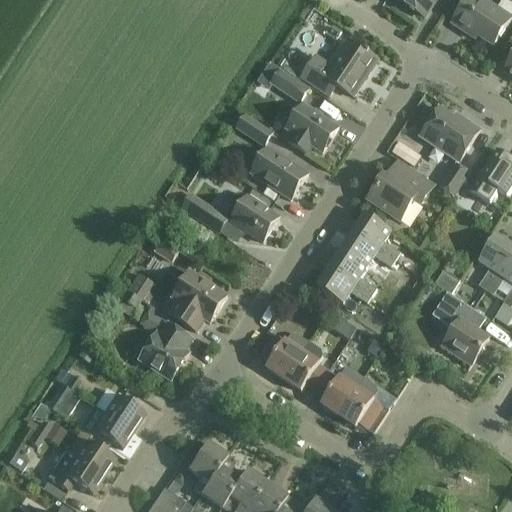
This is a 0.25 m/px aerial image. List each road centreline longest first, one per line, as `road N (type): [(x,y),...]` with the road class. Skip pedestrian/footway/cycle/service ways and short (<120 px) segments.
road 1 (residential): [(219,376),(421,64)]
road 2 (residential): [(485,433),(443,407),(420,410),(385,462),(358,468),(219,376)]
road 3 (residential): [(130,511),(219,376)]
